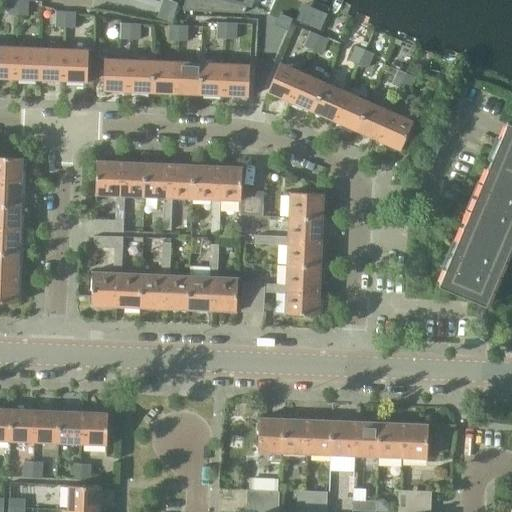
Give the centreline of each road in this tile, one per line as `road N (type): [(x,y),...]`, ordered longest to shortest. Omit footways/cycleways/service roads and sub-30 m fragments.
road 1 (residential): [(354,365),(361,191),(352,172),(255,133),(62,122)]
road 2 (tertiary): [(54,355),(354,365)]
road 3 (residential): [(54,355),(62,122)]
road 4 (tertiary): [(354,365),(511,375)]
